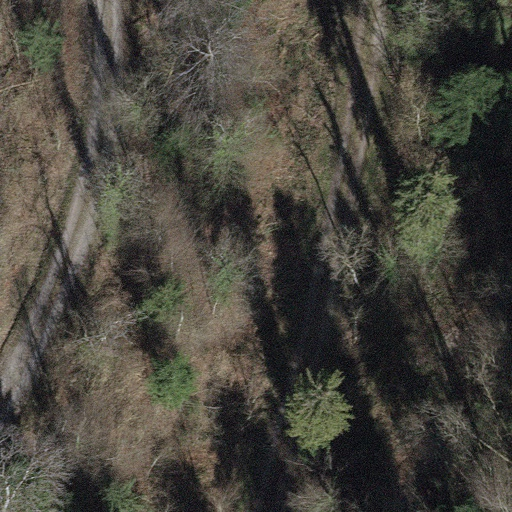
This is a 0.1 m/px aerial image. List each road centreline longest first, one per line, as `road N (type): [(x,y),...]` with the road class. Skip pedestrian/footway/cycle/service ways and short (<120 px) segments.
road 1 (track): [(365,0),(367,45),(271,511)]
road 2 (track): [(92,0),(88,192),(0,381)]
